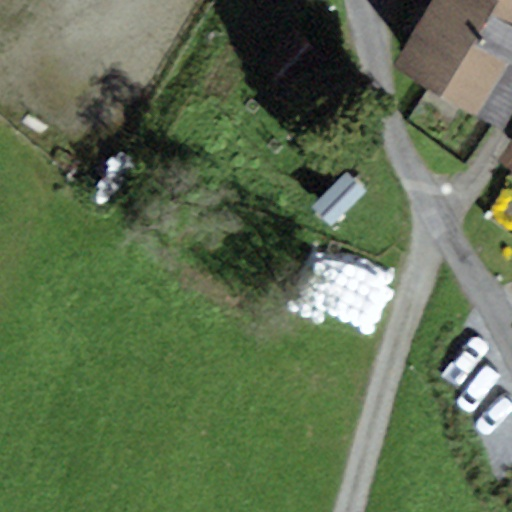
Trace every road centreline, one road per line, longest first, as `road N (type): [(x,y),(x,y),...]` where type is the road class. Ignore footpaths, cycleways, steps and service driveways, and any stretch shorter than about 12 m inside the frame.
road 1 (residential): [(511,350),(404,159),(356,0)]
road 2 (track): [(347,511),(410,289),(437,227)]
